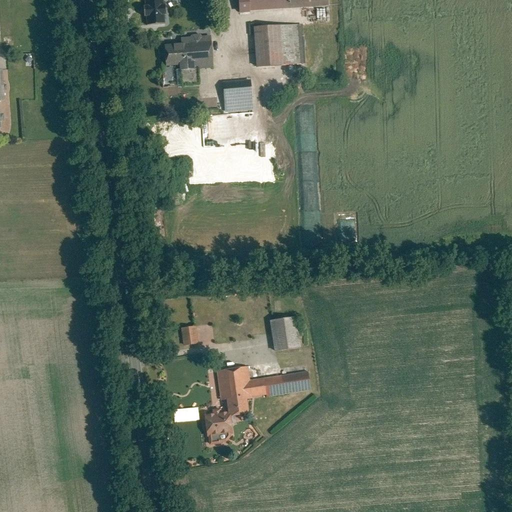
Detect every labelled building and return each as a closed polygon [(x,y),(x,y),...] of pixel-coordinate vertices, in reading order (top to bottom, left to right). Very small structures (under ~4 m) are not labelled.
[(242,0),(243,11),(332,6),(331,0),(242,0)] [(251,35),(258,34),(260,65),(305,62),(302,22),(277,24),(277,20),(250,22),(251,35)] [(183,42),(168,43),(170,65),(183,64),(183,69),(200,68),(199,66),(216,64),(213,33),(182,36),(183,42)] [(253,80),(225,82),(226,112),(255,111),(253,80)] [(299,317),(274,320),(278,351),(303,347),(299,317)] [(199,325),(184,327),(186,345),(201,343),(199,325)] [(251,365),(220,370),(224,399),(230,398),(232,412),(233,416),(252,413),(250,397),(255,397),(253,380),(251,365)] [(312,391),(309,372),(253,380),(255,397),(272,394),(272,397),(312,391)] [(208,415),(212,445),(228,442),(234,437),(233,432),(235,432),(233,416),(232,412),(224,413),(223,409),(216,410),(216,414),(208,415)]
